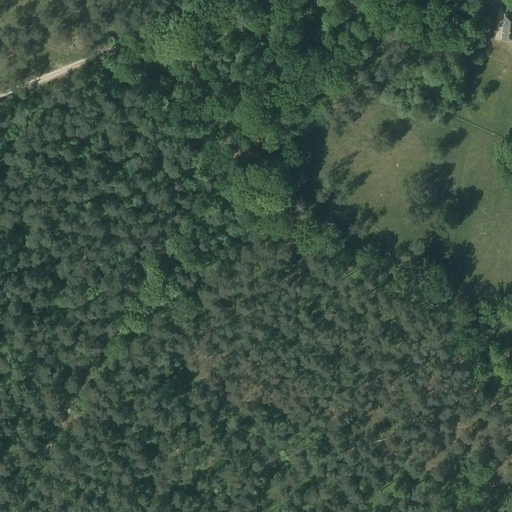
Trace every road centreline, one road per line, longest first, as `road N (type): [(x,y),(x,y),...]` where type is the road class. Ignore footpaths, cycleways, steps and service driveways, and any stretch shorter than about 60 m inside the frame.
road 1 (track): [(305,0),(10,511)]
road 2 (track): [(0,93),(233,0)]
